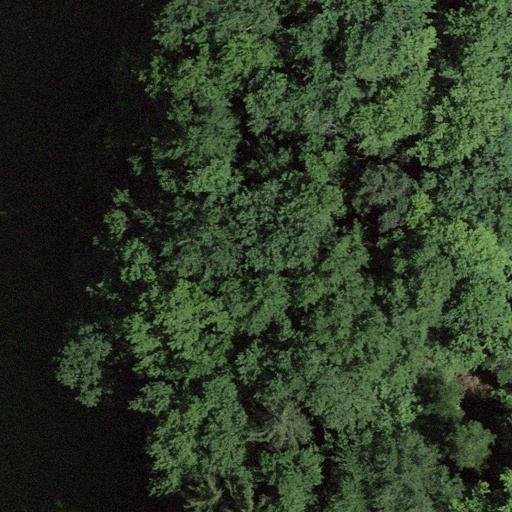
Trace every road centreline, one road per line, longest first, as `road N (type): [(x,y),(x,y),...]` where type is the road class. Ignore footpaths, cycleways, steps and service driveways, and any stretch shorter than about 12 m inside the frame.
road 1 (unclassified): [(190,511),(210,0)]
road 2 (track): [(296,0),(469,89),(511,145)]
